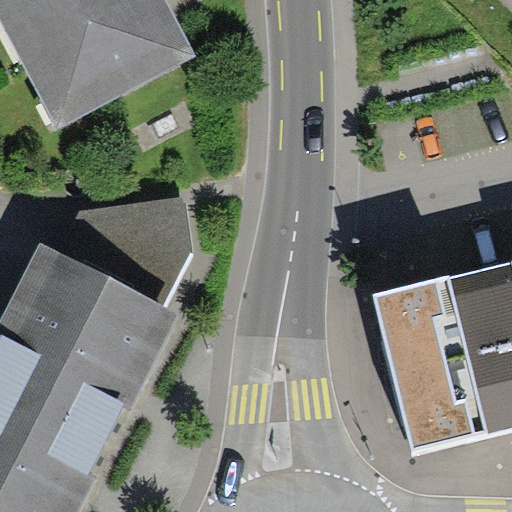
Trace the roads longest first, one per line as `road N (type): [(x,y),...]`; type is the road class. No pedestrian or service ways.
road 1 (tertiary): [(288,505),(278,336),(311,69),(302,0)]
road 2 (unknown): [(295,223),(511,180)]
